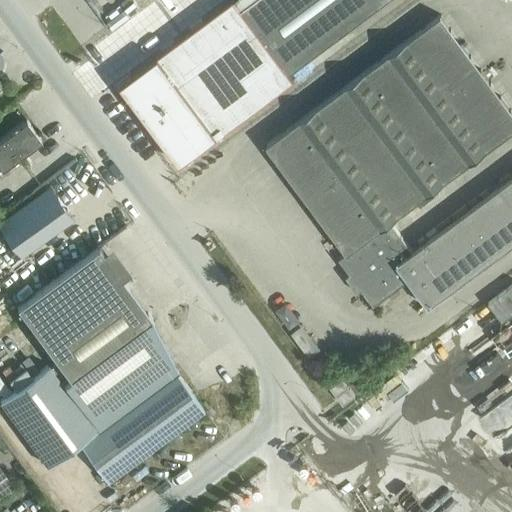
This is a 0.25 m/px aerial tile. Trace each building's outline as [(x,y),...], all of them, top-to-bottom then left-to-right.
[(164,117),(155,124),(181,159),(217,133),(219,135),(294,80),(289,73),(386,0),(252,0),(241,9),(234,0),(233,0),(159,55),(164,62),(138,82),(164,117)] [(347,253),(339,259),(374,306),(408,280),(428,307),(511,245),(511,176),(412,252),(390,222),(511,131),(511,111),(440,15),(267,144),(319,216),(347,253)] [(0,169),(41,139),(26,119),(0,138),(0,169)] [(44,189),(0,220),(0,258),(4,264),(67,219),(44,189)] [(48,365),(0,401),(0,402),(47,466),(79,442),(107,481),(203,411),(176,374),(177,373),(177,369),(175,371),(143,328),(153,320),(98,247),(17,307),(58,362),(50,368),(48,365)] [(331,388),(337,396),(343,405),(355,396),(348,388),(343,379),(331,388)] [(0,464),(0,488),(11,481),(0,464)]
